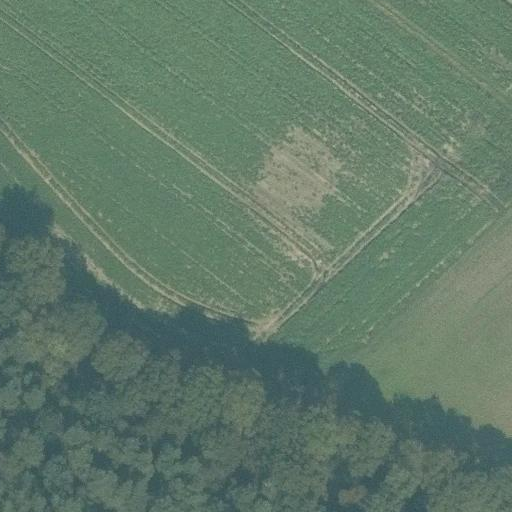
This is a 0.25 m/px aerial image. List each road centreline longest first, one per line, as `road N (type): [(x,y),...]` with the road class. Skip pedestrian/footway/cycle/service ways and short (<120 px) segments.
road 1 (track): [(77,373),(152,416),(385,511)]
road 2 (track): [(0,277),(77,373)]
